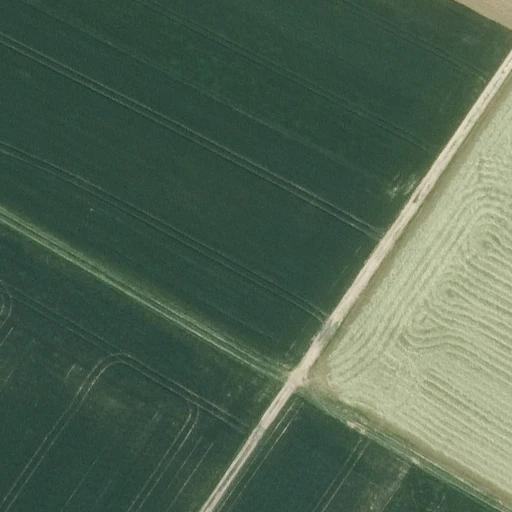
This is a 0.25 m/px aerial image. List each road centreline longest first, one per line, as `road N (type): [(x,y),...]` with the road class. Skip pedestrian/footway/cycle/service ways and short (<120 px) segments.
road 1 (track): [(511,65),(291,391)]
road 2 (track): [(0,221),(291,391)]
road 3 (track): [(494,511),(291,391)]
road 4 (track): [(291,391),(214,511)]
